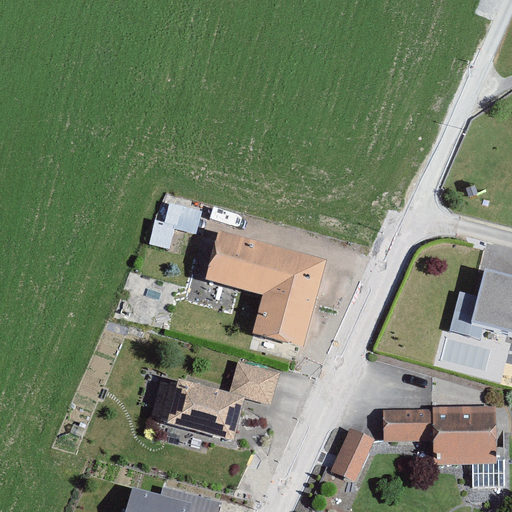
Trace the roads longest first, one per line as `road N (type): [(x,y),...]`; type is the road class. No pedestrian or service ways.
road 1 (residential): [(278,511),(418,226)]
road 2 (residential): [(418,226),(511,4)]
